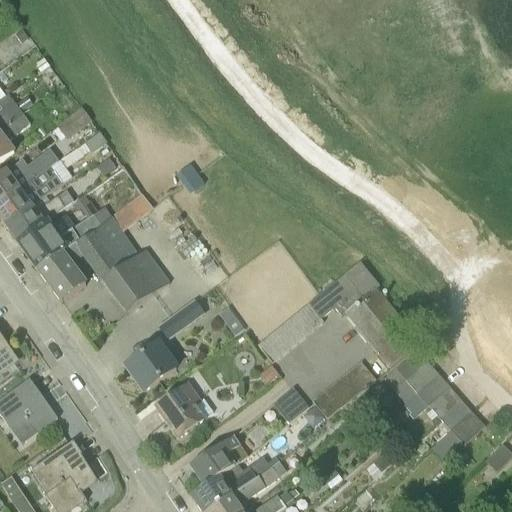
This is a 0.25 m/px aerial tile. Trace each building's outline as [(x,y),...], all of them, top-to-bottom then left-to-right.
[(29,40),(22,31),(15,37),(22,45),(29,40)] [(50,70),(44,61),(35,67),(41,76),(50,70)] [(0,103),(0,133),(23,117),(17,107),(10,97),(0,104),(0,103)] [(35,109),(28,99),(17,107),(23,117),(35,109)] [(69,121),(78,133),(91,125),(82,112),(69,121)] [(23,117),(0,133),(0,166),(16,154),(8,144),(31,127),(23,117)] [(49,135),(43,128),(36,134),(41,141),(49,135)] [(106,145),(100,136),(88,144),(94,153),(106,145)] [(66,172),(91,155),(86,147),(85,146),(59,163),(51,170),(54,174),(63,167),(66,172)] [(0,207),(19,194),(32,185),(51,170),(59,163),(50,151),(28,168),(24,161),(0,178),(0,207)] [(116,171),(109,161),(97,169),(103,179),(116,171)] [(33,209),(63,187),(54,174),(51,170),(32,185),(19,194),(0,207),(0,221),(6,229),(33,209)] [(6,229),(17,245),(45,225),(48,223),(72,206),(74,204),(68,194),(37,214),(33,209),(6,229)] [(77,214),(82,211),(87,208),(90,206),(84,197),(74,204),(72,206),(77,214)] [(37,274),(67,252),(89,235),(111,219),(105,210),(74,230),(66,217),(52,227),(48,223),(45,225),(17,245),(37,274)] [(139,258),(122,235),(111,219),(89,235),(67,252),(37,274),(62,306),(88,286),(73,266),(84,259),(126,317),(170,285),(147,253),(139,258)] [(310,307),(322,322),(336,311),(343,320),(346,317),(391,372),(422,346),(378,291),(381,289),(361,265),(310,307)] [(169,343),(205,317),(195,303),(159,330),(169,343)] [(324,326),(322,322),(310,307),(301,314),(316,333),(324,326)] [(220,316),(236,338),(245,331),(229,309),(220,316)] [(307,339),(316,333),(301,314),(293,321),(307,339)] [(299,346),(307,339),(293,321),(284,328),(299,346)] [(290,353),(299,346),(284,328),(276,335),(290,353)] [(282,360),(290,353),(276,335),(267,342),(282,360)] [(0,375),(17,364),(0,340),(0,375)] [(273,367),(282,360),(267,342),(259,349),(273,367)] [(179,370),(161,345),(126,370),(144,395),(179,370)] [(396,373),(406,384),(429,365),(420,354),(396,373)] [(368,390),(377,383),(363,365),(354,372),(368,390)] [(406,384),(417,396),(440,378),(429,365),(406,384)] [(272,368),(260,377),(267,386),(279,377),(272,368)] [(359,397),(368,390),(354,372),(345,379),(359,397)] [(417,396),(429,409),(451,390),(440,378),(417,396)] [(350,404),(359,397),(345,379),(336,386),(350,404)] [(0,403),(0,415),(22,447),(58,422),(30,382),(0,403)] [(341,411),(350,404),(336,386),(327,393),(341,411)] [(178,442),(205,423),(195,409),(202,404),(190,387),(156,411),(178,442)] [(429,409),(440,422),(462,402),(451,390),(429,409)] [(294,391),(275,407),(290,426),(309,410),(294,391)] [(332,419),(341,411),(327,393),(318,400),(332,419)] [(363,414),(375,405),(366,395),(355,404),(363,414)] [(324,426),(332,419),(318,400),(310,407),(324,426)] [(440,422),(450,433),(471,413),(462,402),(440,422)] [(471,413),(450,433),(465,449),(486,429),(471,413)] [(190,469),(204,490),(238,468),(230,455),(241,448),(235,439),(190,469)] [(33,471),(48,495),(46,497),(55,511),(73,511),(87,504),(80,494),(95,485),(79,460),(82,458),(73,445),(33,471)] [(511,455),(504,448),(486,464),(497,476),(511,461),(511,455)] [(375,482),(392,467),(384,457),(366,472),(375,482)] [(191,499),(192,501),(199,511),(211,511),(272,470),(280,464),(277,460),(268,466),(264,460),(243,474),(238,468),(204,490),(191,499)] [(241,511),(239,508),(266,490),(279,481),(272,470),(211,511),(241,511)] [(343,482),(335,472),(322,482),(330,492),(343,482)] [(9,498),(19,491),(12,480),(1,487),(9,498)] [(286,511),(287,511),(285,510),(294,501),(288,494),(279,500),(278,497),(256,511),(253,507),(247,511),(286,511)]
